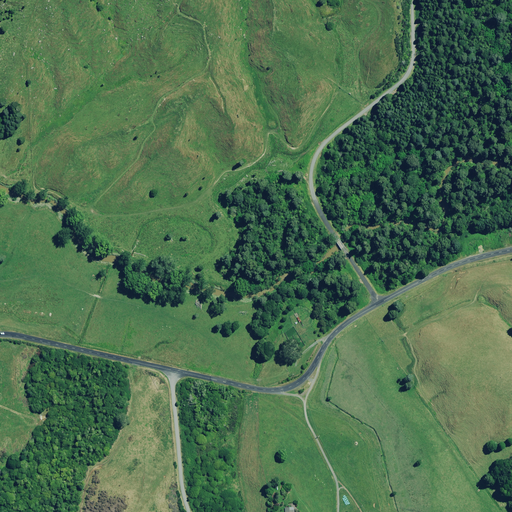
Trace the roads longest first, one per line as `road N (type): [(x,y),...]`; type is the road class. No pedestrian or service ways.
road 1 (unclassified): [(378,303),(321,215),(310,174),(326,140),(409,69),(411,0)]
road 2 (unclassified): [(173,370),(282,389),(304,378),(342,325),(378,303)]
road 3 (unclassified): [(0,334),(173,370)]
road 4 (unclassified): [(378,303),(453,265),(511,249)]
road 5 (unclassified): [(191,511),(173,370)]
